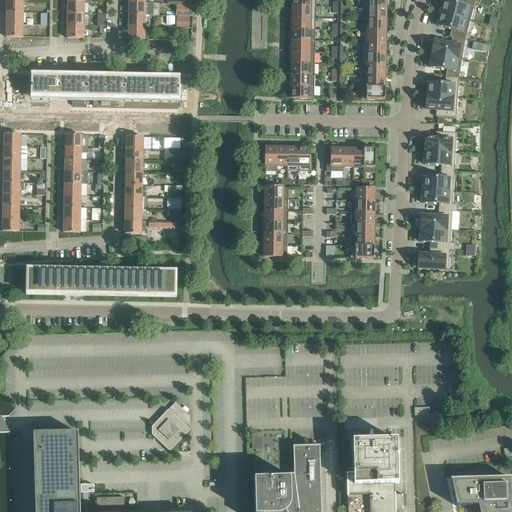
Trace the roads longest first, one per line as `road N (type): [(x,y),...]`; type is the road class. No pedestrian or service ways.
road 1 (residential): [(395,301),(393,314),(377,318),(0,311)]
road 2 (residential): [(0,250),(110,236),(116,116)]
road 3 (residential): [(395,301),(404,123)]
road 4 (residential): [(0,54),(110,44),(118,0)]
road 5 (residential): [(257,120),(404,123)]
road 6 (residential): [(404,123),(421,0)]
